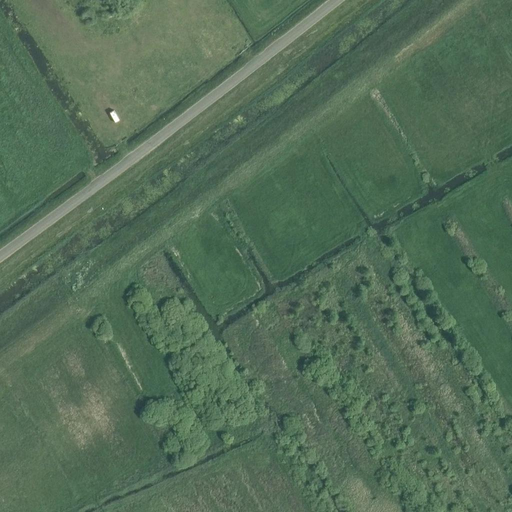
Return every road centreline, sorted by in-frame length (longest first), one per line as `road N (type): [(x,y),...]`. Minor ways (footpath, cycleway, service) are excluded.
road 1 (track): [(459,0),(74,293)]
road 2 (unclassified): [(336,0),(0,256)]
